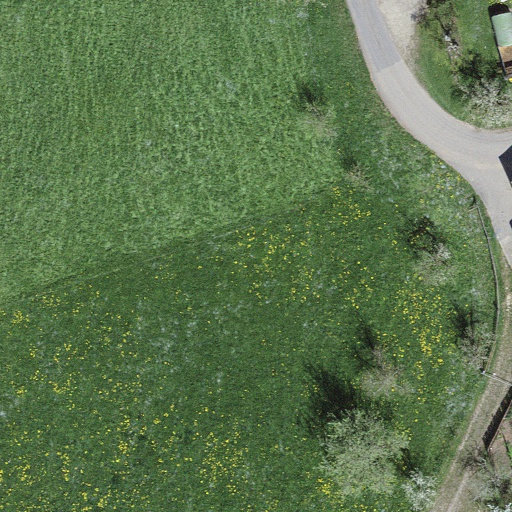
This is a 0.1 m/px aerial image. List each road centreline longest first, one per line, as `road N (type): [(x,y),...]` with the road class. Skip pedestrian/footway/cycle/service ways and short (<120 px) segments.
road 1 (unclassified): [(511,151),(487,156),(457,147),(425,123),(393,82),(361,0)]
road 2 (track): [(511,348),(443,511)]
